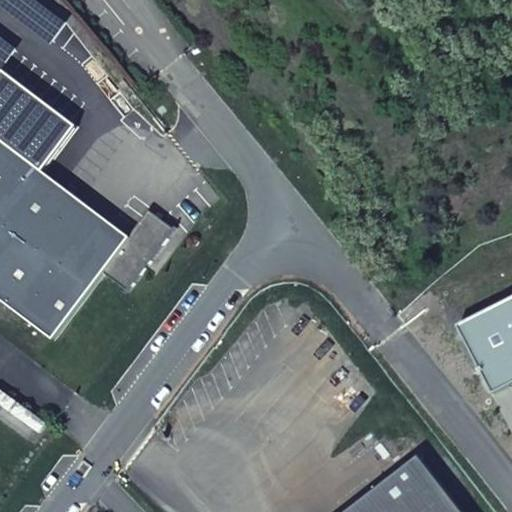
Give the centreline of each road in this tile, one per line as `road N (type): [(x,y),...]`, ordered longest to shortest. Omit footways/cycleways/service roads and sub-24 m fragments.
road 1 (residential): [(280,198),(511,481)]
road 2 (residential): [(108,438),(280,198)]
road 3 (residential): [(280,198),(123,0)]
road 4 (residential): [(0,358),(108,438)]
